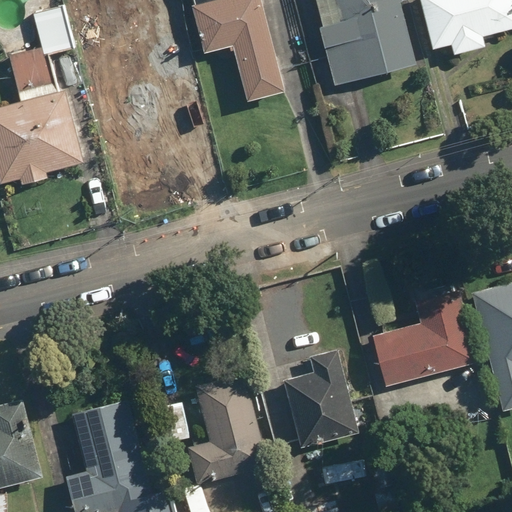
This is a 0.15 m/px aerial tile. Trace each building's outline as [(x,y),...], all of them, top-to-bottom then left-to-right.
[(19,98),(0,102),(0,169),(3,180),(20,176),(22,182),(48,174),(46,169),(84,158),(65,89),(60,91),(51,54),(77,47),(63,0),(61,0),(31,8),(42,48),(8,57),(19,98)] [(69,0),(124,206),(188,190),(137,0),(69,0)] [(192,0),(201,33),(211,31),(215,46),(235,42),(247,94),(282,86),(260,0),(192,0)] [(401,0),(313,0),(335,84),(417,63),(401,0)] [(511,24),(511,0),(424,0),(434,45),(450,42),(453,52),(485,45),(482,31),(511,24)] [(511,279),(472,290),(502,407),(511,404),(511,279)] [(377,335),(389,382),(475,360),(456,286),(417,295),(424,323),(377,335)] [(310,373),(288,379),(304,446),(298,448),(301,460),(327,454),(324,442),(334,439),(338,455),(364,449),(341,350),(307,358),(310,373)] [(245,370),(198,383),(211,439),(187,444),(196,480),(267,463),(245,370)] [(152,489),(128,395),(74,408),(90,470),(74,473),(83,511),(116,511),(121,511),(120,511),(172,511),(166,486),(152,489)] [(8,511),(9,482),(44,474),(27,400),(0,406),(0,511),(8,511)] [(363,457),(323,465),(326,484),(367,476),(363,457)] [(311,473),(291,477),(298,505),(317,501),(311,473)] [(341,511),(338,499),(293,508),(293,511),(341,511)]
